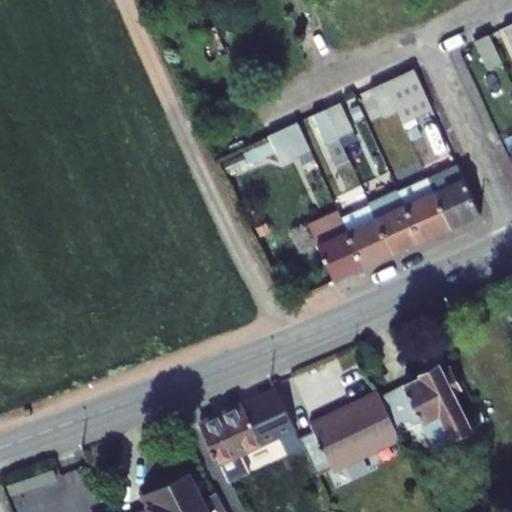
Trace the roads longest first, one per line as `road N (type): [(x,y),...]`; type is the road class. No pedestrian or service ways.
road 1 (tertiary): [(0,448),(285,344),(510,243)]
road 2 (track): [(285,344),(131,0)]
